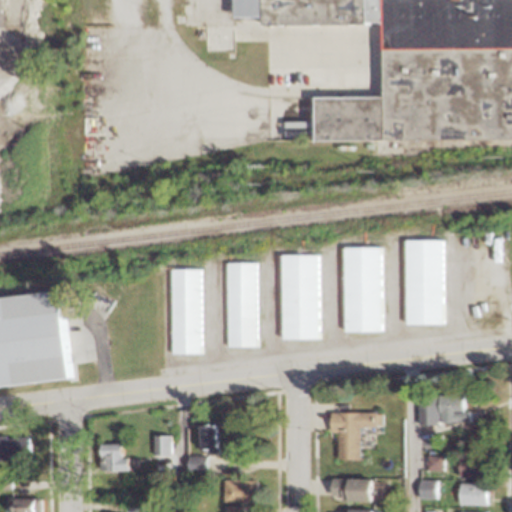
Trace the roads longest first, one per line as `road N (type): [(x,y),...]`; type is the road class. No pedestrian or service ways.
road 1 (residential): [(511,348),(0,409)]
road 2 (residential): [(296,511),(296,374)]
